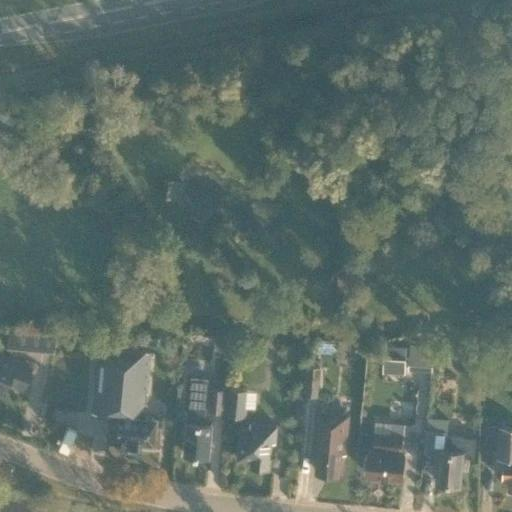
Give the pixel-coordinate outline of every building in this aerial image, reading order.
[(158,190),(157,196),(180,198),(181,180),(169,179),(159,178),(158,190)] [(357,304),(355,266),(333,267),(334,305),(357,304)] [(16,346),(53,350),(55,330),(18,327),(16,346)] [(244,344),(231,344),(230,366),(243,366),(244,344)] [(434,346),(410,345),(409,366),(434,366),(434,346)] [(106,439),(153,443),(155,417),(143,416),(144,409),(142,409),(144,392),(146,392),(150,351),(96,346),(91,412),(108,414),(106,439)] [(383,371),(405,372),(406,347),(384,346),(383,371)] [(448,346),(434,346),(434,366),(447,367),(448,346)] [(0,391),(2,392),(7,380),(23,387),(31,365),(0,352),(0,391)] [(306,394),(318,395),(321,365),(309,364),(306,394)] [(210,455),(212,433),(212,422),(206,422),(208,409),(207,409),(210,376),(194,375),(191,408),(192,408),(191,420),(189,420),(186,454),(210,455)] [(224,388),(225,380),(214,379),(213,387),(211,410),(224,411),(226,388),(224,388)] [(227,413),(247,415),(248,407),(249,390),(249,389),(230,387),(227,413)] [(347,451),(348,433),(350,413),(319,409),(314,453),(319,454),(317,470),(341,472),(343,451),(347,451)] [(429,416),(427,428),(448,430),(449,418),(429,416)] [(403,451),(405,434),(406,422),(376,419),(374,448),(371,448),(369,475),(403,478),(406,451),(403,451)] [(276,440),(277,433),(278,424),(251,422),(251,426),(241,425),(239,457),(253,458),(252,464),(270,466),(272,440),(276,440)] [(511,425),(511,426),(486,424),(484,448),(498,450),(498,457),(506,457),(504,476),(511,477),(510,487),(511,487),(511,425)] [(425,451),(440,452),(440,448),(446,448),(447,434),(448,430),(427,428),(425,451)] [(464,455),(475,456),(477,437),(447,434),(446,448),(440,448),(440,452),(437,481),(461,483),(464,455)]
